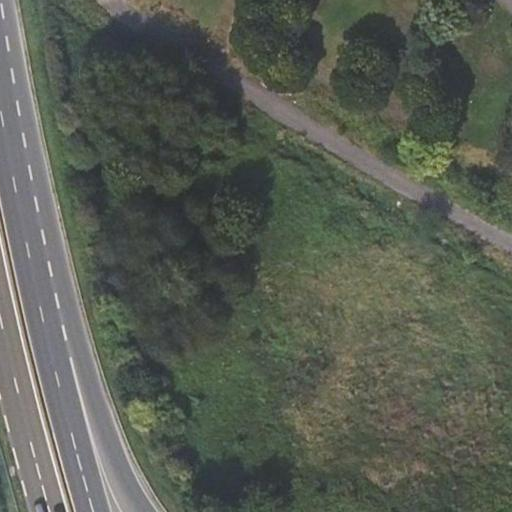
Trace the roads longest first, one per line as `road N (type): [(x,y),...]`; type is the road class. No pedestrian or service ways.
road 1 (trunk): [(139,511),(88,379),(0,18)]
road 2 (unclassified): [(108,0),(511,247)]
road 3 (trunk): [(95,511),(0,75)]
road 4 (trunk): [(0,333),(47,511)]
